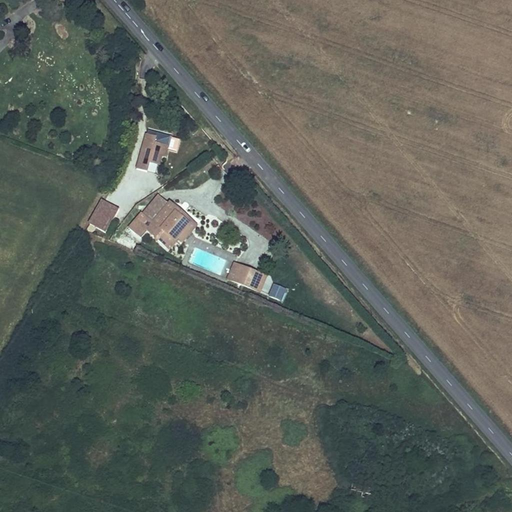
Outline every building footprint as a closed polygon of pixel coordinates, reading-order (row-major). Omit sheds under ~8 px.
[(172,137),(149,130),(147,135),(171,142),(172,137)] [(171,142),(147,135),(137,170),(147,173),(150,163),(159,166),(161,157),(166,159),(171,142)] [(167,206),(157,196),(141,213),(153,224),(167,206)] [(96,229),(110,205),(104,202),(89,224),(96,229)] [(141,213),(128,229),(140,239),(147,231),(168,249),(174,241),(190,222),(170,204),(167,206),(153,224),(141,213)] [(119,211),(110,205),(96,229),(106,235),(119,211)] [(180,245),(196,226),(190,222),(174,241),(180,245)] [(242,268),(232,264),(230,270),(240,274),(242,268)] [(230,270),(227,279),(251,289),(257,274),(242,268),(240,274),(230,270)] [(265,277),(257,274),(251,289),(260,292),(265,277)] [(274,282),(268,294),(282,300),(287,288),(274,282)] [(373,489),(351,485),(349,496),(371,500),(373,489)]
